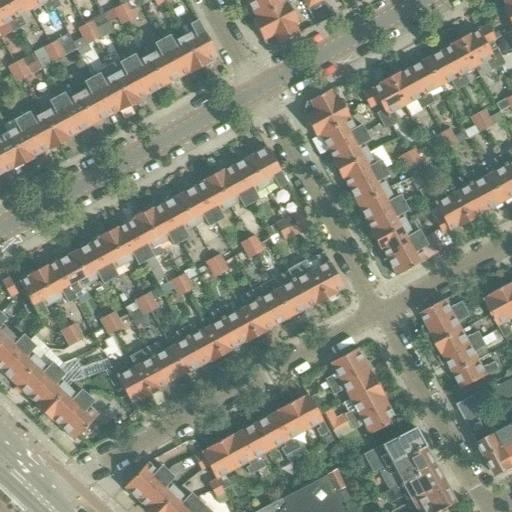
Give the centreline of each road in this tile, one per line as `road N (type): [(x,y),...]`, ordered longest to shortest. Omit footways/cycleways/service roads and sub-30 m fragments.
road 1 (residential): [(377,315),(72,489),(53,510)]
road 2 (tertiary): [(0,229),(256,92)]
road 3 (residential): [(256,92),(377,315)]
road 4 (residential): [(377,315),(491,507)]
road 5 (tertiary): [(256,92),(425,0)]
road 6 (residential): [(377,315),(511,242)]
